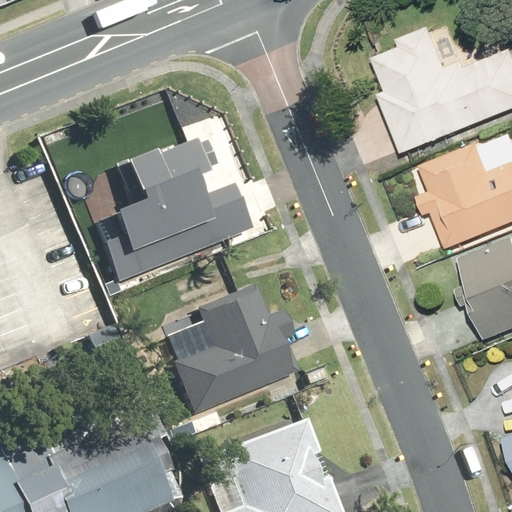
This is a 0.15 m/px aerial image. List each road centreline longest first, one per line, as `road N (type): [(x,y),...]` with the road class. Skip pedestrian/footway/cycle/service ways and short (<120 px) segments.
road 1 (residential): [(256,0),(448,511)]
road 2 (secondary): [(0,85),(211,0)]
